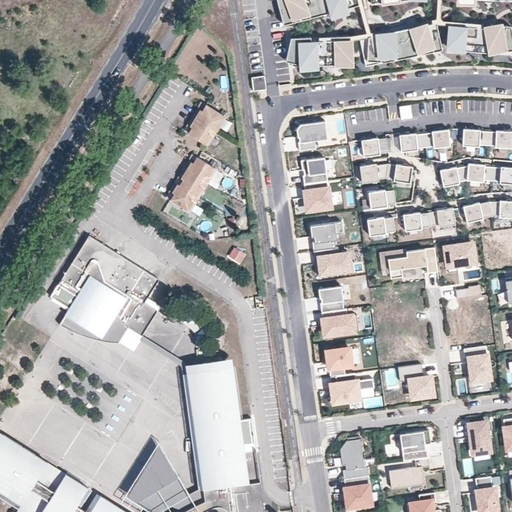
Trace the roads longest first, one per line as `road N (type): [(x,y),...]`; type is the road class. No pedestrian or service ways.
road 1 (residential): [(309,431),(271,121),(276,108),(410,84),(511,82)]
road 2 (secondary): [(151,0),(0,251)]
road 3 (residential): [(309,431),(444,412)]
road 4 (residential): [(449,411),(434,291)]
